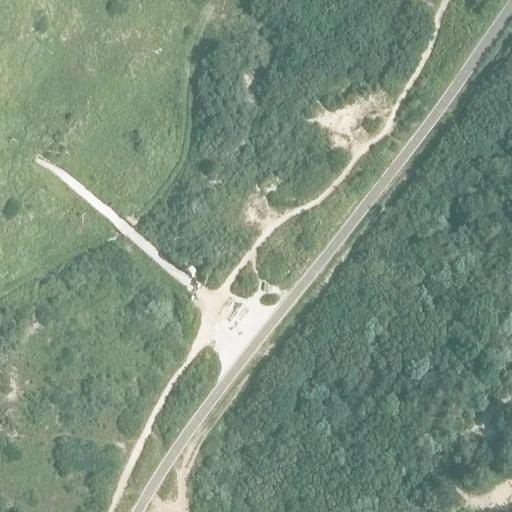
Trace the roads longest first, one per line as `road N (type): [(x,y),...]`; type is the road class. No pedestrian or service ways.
road 1 (unknown): [(184,511),(180,475),(195,445),(511,32)]
road 2 (track): [(0,294),(116,230),(169,183),(189,137),(197,37),(214,0)]
